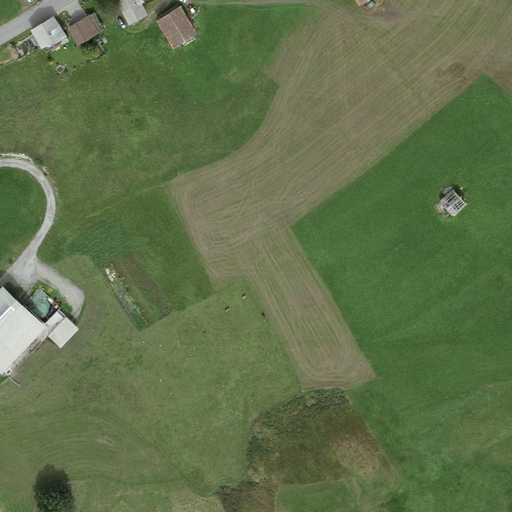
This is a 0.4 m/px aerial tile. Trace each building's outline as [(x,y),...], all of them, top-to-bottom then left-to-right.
[(115,0),(129,25),(148,15),(141,4),(144,2),(142,0),(115,0)] [(180,6),(156,21),(174,49),(198,34),(180,6)] [(95,12),(66,28),(77,46),(105,30),(95,12)] [(54,16),(30,30),(41,49),(53,42),(55,44),(67,37),(54,16)] [(454,191),(432,209),(445,225),(467,207),(454,191)] [(47,329),(2,287),(0,288),(0,375),(1,377),(47,329)] [(78,329),(65,317),(47,336),(60,348),(78,329)]
